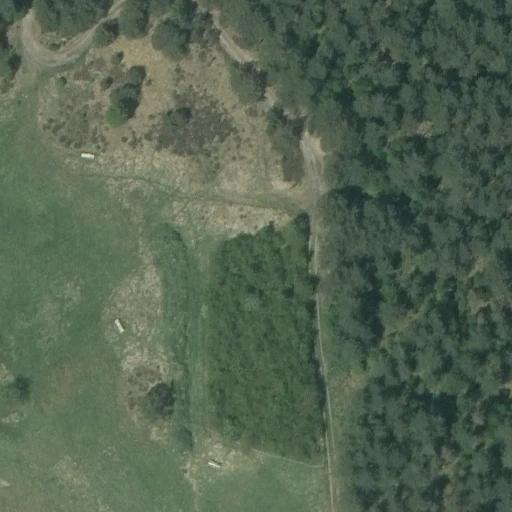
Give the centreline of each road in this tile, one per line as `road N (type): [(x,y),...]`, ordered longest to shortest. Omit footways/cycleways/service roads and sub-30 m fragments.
road 1 (track): [(179,0),(197,11),(314,154),(317,351),(334,511)]
road 2 (track): [(27,0),(24,47),(45,67),(70,57),(138,0)]
